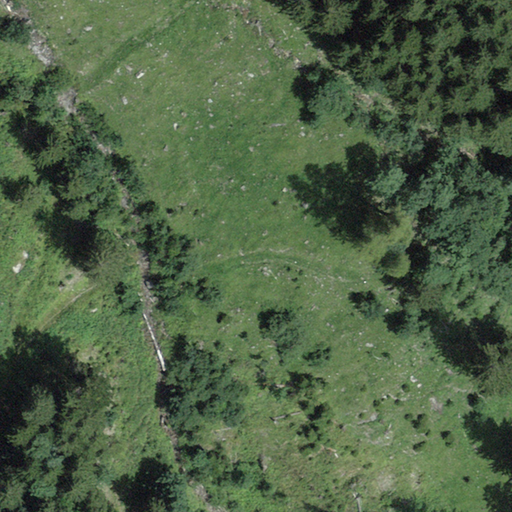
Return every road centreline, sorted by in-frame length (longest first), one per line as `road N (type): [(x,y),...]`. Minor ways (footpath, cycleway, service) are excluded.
road 1 (track): [(17,351),(133,262),(183,271),(258,259),(364,277),(420,270),(472,244),(511,209)]
road 2 (track): [(0,398),(54,236),(58,113),(192,0)]
